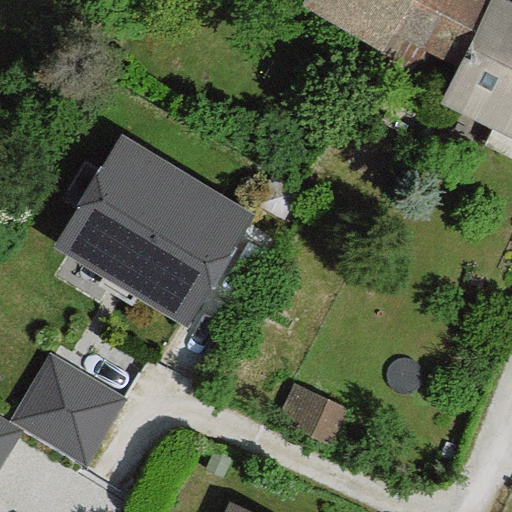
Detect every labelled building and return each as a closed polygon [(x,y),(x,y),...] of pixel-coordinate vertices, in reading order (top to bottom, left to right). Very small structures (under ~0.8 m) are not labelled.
[(320,0),(378,34),(387,20),(398,0),(320,0)] [(398,0),(387,20),(464,58),(493,0),(398,0)] [(511,6),(499,0),(493,0),(464,58),(447,91),(511,123),(511,6)] [(239,224),(122,155),(66,248),(183,317),(239,224)] [(118,406),(50,366),(14,426),(83,466),(118,406)] [(0,463),(16,437),(0,428),(0,463)]
